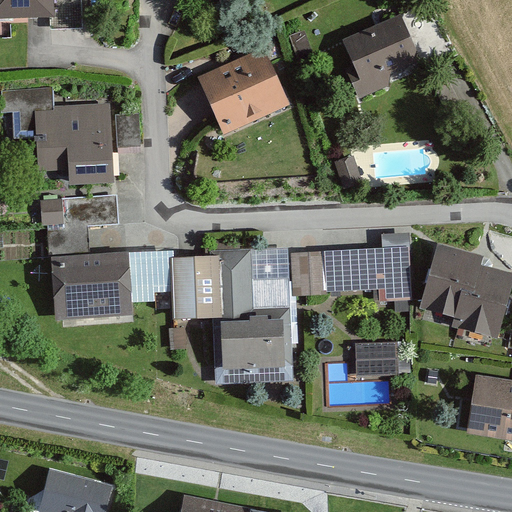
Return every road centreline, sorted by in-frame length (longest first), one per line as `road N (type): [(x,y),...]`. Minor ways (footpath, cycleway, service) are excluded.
road 1 (residential): [(511,219),(176,228),(158,218),(163,0)]
road 2 (secondary): [(0,404),(511,495)]
